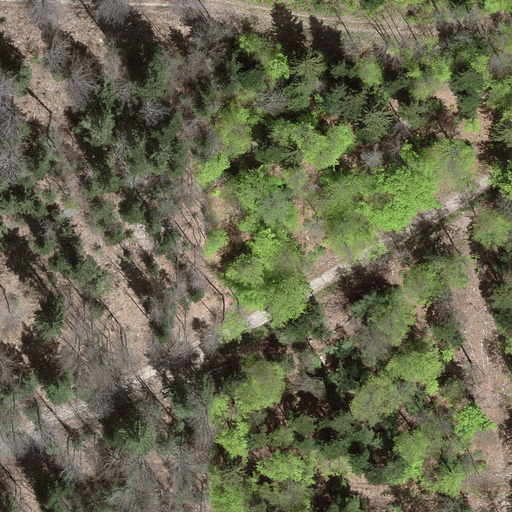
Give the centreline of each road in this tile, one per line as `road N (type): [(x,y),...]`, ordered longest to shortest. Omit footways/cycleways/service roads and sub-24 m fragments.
road 1 (track): [(511,167),(150,374),(0,445)]
road 2 (track): [(511,484),(412,483),(209,461),(0,462)]
road 3 (track): [(49,0),(218,6),(381,29),(511,20)]
